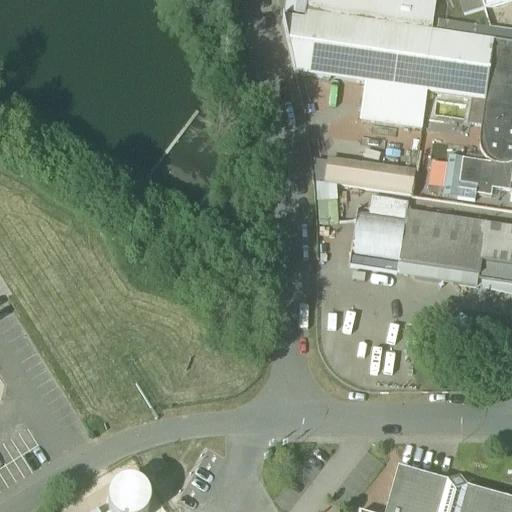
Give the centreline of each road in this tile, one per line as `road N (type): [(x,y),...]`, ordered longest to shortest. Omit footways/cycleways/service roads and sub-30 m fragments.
road 1 (residential): [(286,428),(273,201),(239,0)]
road 2 (residential): [(286,428),(174,433),(134,443),(5,511)]
road 3 (residential): [(511,425),(286,428)]
